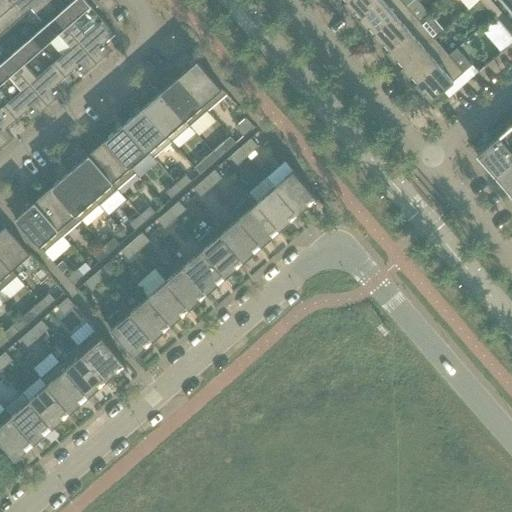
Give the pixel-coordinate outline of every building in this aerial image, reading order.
[(18,0),(0,16),(0,35),(31,8),(41,20),(62,3),(59,0),(18,0)] [(0,0),(0,16),(18,0),(0,0)] [(84,0),(74,0),(55,16),(96,64),(110,52),(103,44),(115,34),(103,20),(88,33),(76,19),(90,6),(84,0)] [(347,0),(344,3),(353,12),(355,10),(360,16),(357,18),(358,19),(380,0),(347,0)] [(380,0),(358,19),(367,29),(369,26),(374,32),(372,34),(372,35),(404,8),(413,0),(380,0)] [(479,0),(478,0),(460,0),(468,9),(479,0)] [(479,0),(493,16),(500,10),(490,0),(479,0)] [(511,0),(502,0),(511,11),(511,0)] [(386,51),(387,52),(418,24),(404,8),(372,35),(381,45),(383,43),(388,48),(386,51)] [(511,24),(500,10),(493,16),(508,33),(511,30),(511,24)] [(429,15),(418,24),(387,52),(395,61),(398,59),(403,65),(400,67),(401,68),(432,41),(443,31),(429,15)] [(55,16),(31,37),(41,49),(55,37),(67,51),(53,63),(65,77),(76,68),(83,76),(96,64),(55,16)] [(508,33),(493,16),(478,29),(493,46),(508,33)] [(31,37),(7,59),(48,106),(61,94),(54,87),(65,77),(53,63),(39,75),(27,61),(41,49),(31,37)] [(414,83),(415,84),(446,57),(432,41),(401,68),(409,78),(412,75),(417,81),(414,83)] [(446,57),(415,84),(423,94),(425,92),(432,100),(442,90),(472,65),(457,48),(446,57)] [(7,59),(0,64),(0,84),(6,79),(18,94),(4,106),(16,120),(27,110),(34,118),(48,106),(7,59)] [(197,60),(178,76),(208,110),(227,94),(197,60)] [(478,72),(472,65),(442,90),(449,98),(478,72)] [(178,76),(160,92),(185,120),(189,125),(207,109),(203,104),(178,76)] [(160,92),(142,108),(171,141),(172,142),(190,126),(160,92)] [(0,147),(12,137),(5,129),(16,120),(4,106),(0,109),(0,147)] [(142,108),(124,123),(153,157),(171,141),(142,108)] [(254,127),(246,118),(235,127),(243,136),(254,127)] [(124,123),(106,139),(130,167),(135,173),(139,177),(157,161),(153,157),(124,123)] [(511,123),(476,154),(495,176),(511,160),(511,123)] [(251,138),(240,147),(248,156),(259,147),(251,138)] [(106,139),(88,155),(117,189),(135,173),(106,139)] [(218,158),(228,149),(232,145),(227,139),(212,152),(218,158)] [(248,156),(240,147),(229,156),(237,165),(248,156)] [(198,164),(203,171),(218,158),(212,152),(198,164)] [(88,155),(70,170),(99,205),(117,189),(88,155)] [(511,160),(495,176),(510,194),(511,192),(511,160)] [(215,169),(204,178),(212,187),(222,178),(215,169)] [(70,170),(51,186),(81,220),(99,205),(70,170)] [(293,170),(274,186),(298,213),(316,197),(293,170)] [(186,174),(176,183),(182,190),(192,181),(186,174)] [(212,187),(204,178),(193,188),(201,197),(212,187)] [(182,190),(176,183),(166,192),(171,199),(182,190)] [(51,186),(33,202),(63,236),(81,220),(51,186)] [(251,195),(250,195),(280,229),(298,213),(274,186),(256,202),(251,195)] [(250,195),(232,211),(261,245),(280,229),(250,195)] [(178,200),(168,210),(175,219),(186,209),(178,200)] [(63,236),(33,202),(15,218),(44,252),(63,236)] [(150,206),(140,215),(145,221),(156,212),(150,206)] [(175,219),(168,210),(157,219),(165,228),(175,219)] [(214,226),(214,227),(243,261),(261,245),(232,211),(237,218),(220,233),(214,226)] [(145,221),(140,215),(129,223),(135,230),(145,221)] [(5,226),(0,230),(0,257),(11,270),(30,254),(5,226)] [(214,227),(196,242),(225,276),(243,261),(214,227)] [(142,232),(131,241),(139,250),(150,241),(142,232)] [(114,237),(103,246),(109,253),(119,244),(114,237)] [(139,250),(131,241),(120,251),(128,260),(139,250)] [(201,250),(184,265),(207,292),(225,276),(196,242),(195,243),(201,250)] [(109,253),(103,246),(93,255),(99,262),(109,253)] [(0,257),(0,290),(16,276),(0,257)] [(62,261),(56,267),(62,273),(68,268),(62,261)] [(106,264),(95,273),(103,282),(114,273),(106,264)] [(184,265),(165,281),(189,308),(207,292),(184,265)] [(156,268),(139,282),(149,294),(166,280),(156,268)] [(67,278),(73,284),(83,275),(77,269),(67,278)] [(103,282),(95,273),(84,282),(92,291),(103,282)] [(165,281),(147,296),(171,324),(189,308),(165,281)] [(49,293),(39,302),(45,309),(55,300),(49,293)] [(124,305),(123,306),(153,339),(171,324),(147,296),(130,312),(124,305)] [(75,306),(67,297),(56,306),(64,315),(75,306)] [(45,309),(39,302),(29,311),(34,318),(45,309)] [(153,339),(123,306),(105,322),(134,356),(153,339)] [(29,311),(21,318),(26,325),(34,318),(29,311)] [(21,318),(13,325),(19,331),(26,325),(21,318)] [(41,320),(30,329),(38,338),(49,329),(41,320)] [(13,325),(3,334),(8,340),(19,331),(13,325)] [(38,338),(30,329),(20,338),(27,347),(38,338)] [(96,330),(77,346),(106,380),(125,364),(96,330)] [(323,346),(312,355),(317,362),(329,376),(332,379),(368,348),(353,330),(328,352),(323,346)] [(0,347),(8,340),(3,334),(0,335),(0,347)] [(77,346),(59,362),(79,385),(88,396),(100,385),(106,380),(77,346)] [(368,348),(332,379),(335,382),(347,397),(356,390),(354,388),(382,364),(368,348)] [(5,351),(0,355),(0,367),(2,370),(13,360),(5,351)] [(382,364),(354,388),(356,390),(366,402),(369,405),(405,374),(390,356),(382,364)] [(59,362),(40,378),(46,385),(70,411),(88,396),(79,385),(59,362)] [(405,374),(369,405),(372,408),(383,421),(384,422),(412,398),(420,391),(405,374)] [(329,376),(318,386),(324,392),(335,382),(332,379),(329,376)] [(46,385),(28,400),(52,427),(70,411),(46,385)] [(22,392),(4,408),(5,409),(11,415),(10,416),(33,443),(52,427),(28,400),(22,392)] [(383,421),(375,429),(388,443),(390,446),(427,415),(412,398),(384,422),(383,421)] [(366,402),(355,412),(361,418),(372,408),(369,405),(366,402)] [(10,416),(11,415),(5,409),(0,412),(0,441),(15,459),(33,443),(10,416)] [(355,412),(344,422),(349,428),(361,418),(355,412)] [(427,415),(390,446),(393,449),(406,464),(411,470),(422,460),(417,454),(442,432),(427,415)] [(185,446),(174,456),(180,462),(192,476),(195,479),(231,448),(216,430),(191,452),(185,446)] [(388,443),(377,453),(382,459),(393,449),(390,446),(388,443)] [(231,448),(195,479),(210,497),(238,472),(239,473),(247,466),(231,448)] [(438,478),(426,487),(432,493),(444,508),(447,511),(483,480),(468,462),(443,484),(438,478)] [(210,497),(202,504),(208,511),(226,511),(253,489),(239,473),(238,472),(210,497)] [(192,476),(181,486),(186,492),(197,482),(195,479),(192,476)] [(483,480),(447,511),(477,511),(497,495),(483,480)] [(497,495),(477,511),(511,511),(511,496),(505,488),(497,495)] [(253,489),(226,511),(264,511),(269,508),(253,489)]
